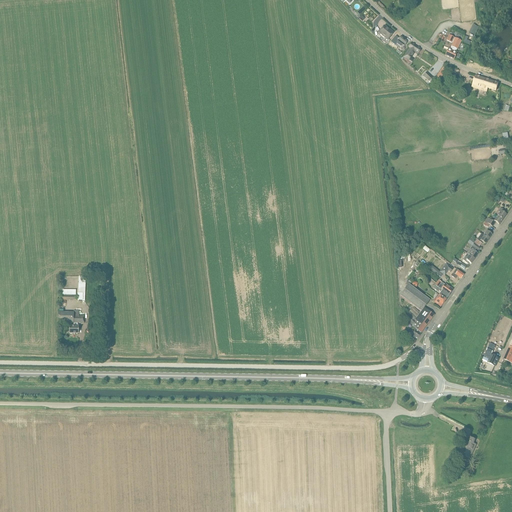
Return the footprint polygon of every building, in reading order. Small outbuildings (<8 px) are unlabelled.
[(384,27),(381,31),(379,33),(378,33),(384,38),(381,41),(386,45),(389,41),(388,40),(390,37),(393,33),(390,30),(389,31),(384,27)] [(445,55),(454,60),(456,55),(457,53),(456,52),(457,49),(457,50),(461,41),(455,38),(449,35),(446,41),(453,44),(450,49),(449,48),(447,51),(445,55)] [(396,43),(395,45),(399,48),(400,46),(401,47),(402,45),(404,46),(408,42),(401,36),(398,40),(396,43)] [(406,53),(403,58),(408,61),(411,56),(415,52),(418,54),(421,50),(411,43),(409,48),(410,48),(406,53)] [(447,70),(444,68),(443,67),(434,80),(438,83),(447,70)] [(428,81),(426,83),(428,84),(432,80),(431,79),(433,78),(427,72),(423,76),(428,81)] [(476,76),(474,81),(472,87),(487,92),(488,88),(496,91),(497,88),(498,83),(476,76)] [(505,149),(499,150),(500,157),(502,156),(501,155),(504,154),(505,156),(506,155),(506,153),(509,152),(510,152),(511,149),(511,141),(510,142),(503,144),(504,147),(505,147),(507,147),(505,149)] [(494,221),(495,222),(499,225),(506,215),(502,212),(503,210),(500,209),(498,212),(500,213),(494,221)] [(485,222),(487,223),(492,227),(495,223),(490,219),(490,220),(488,218),(485,222)] [(484,236),(488,239),(492,234),(487,231),(484,236)] [(488,239),(484,236),(481,234),(474,244),(477,246),(479,247),(482,243),(485,244),(488,239)] [(480,248),(479,247),(477,246),(474,244),(467,254),(474,259),(478,254),(475,252),(476,250),(478,251),(480,248)] [(471,264),(474,259),(467,254),(463,260),(468,264),(469,263),(471,264)] [(446,264),(440,272),(445,276),(448,272),(451,273),(453,270),(446,264)] [(432,266),(429,269),(436,275),(439,272),(432,266)] [(457,269),(452,276),(455,279),(457,276),(461,279),(464,275),(457,269)] [(439,281),(435,286),(449,296),(453,290),(449,287),(445,284),(444,286),(441,285),(442,283),(439,281)] [(412,327),(416,329),(421,333),(425,328),(425,327),(434,315),(424,308),(430,301),(426,298),(409,285),(400,296),(422,312),(415,320),(416,321),(412,327)] [(439,295),(440,296),(446,300),(449,296),(435,286),(433,288),(438,292),(439,291),(442,292),(439,295)] [(440,296),(437,300),(435,298),(434,301),(436,302),(435,303),(437,304),(441,307),(446,300),(440,296)] [(58,313),(58,318),(58,323),(73,323),(73,326),(69,326),(69,334),(79,334),(79,326),(78,326),(78,323),(84,323),(84,315),(79,315),(79,312),(73,312),(73,313),(58,313)] [(404,317),(413,325),(416,322),(407,313),(404,317)] [(412,333),(411,334),(409,337),(414,340),(416,338),(417,339),(420,335),(420,334),(421,333),(416,329),(412,333)] [(490,344),(485,355),(490,357),(495,346),(490,344)] [(499,359),(497,358),(492,355),(489,363),(495,366),(499,359)] [(469,437),(462,455),(470,458),(476,445),(473,444),(475,440),(469,437)]
